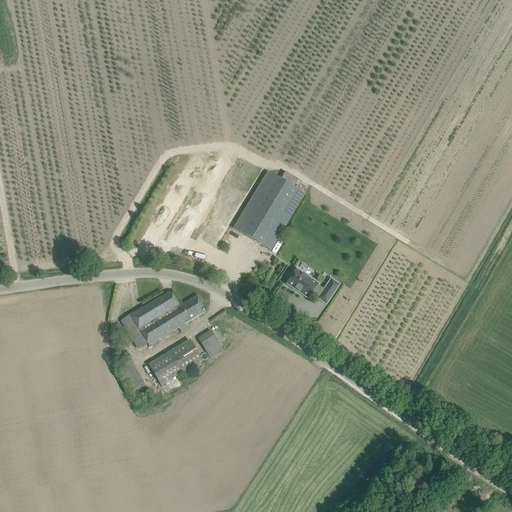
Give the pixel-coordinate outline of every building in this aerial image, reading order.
[(267,173),(233,229),(270,251),(304,195),(267,173)] [(294,274),(291,273),(287,280),(289,281),(286,285),(308,299),(311,294),(318,299),(317,299),(326,305),(339,285),(331,280),(324,290),(317,285),(318,284),(296,270),(294,274)] [(185,325),(205,313),(196,297),(179,307),(170,292),(129,316),(130,316),(121,321),(138,351),(148,345),(149,347),(178,330),(180,333),(188,329),(185,325)] [(222,350),(210,331),(198,339),(210,358),(222,350)] [(202,361),(189,341),(148,366),(161,387),(202,361)] [(220,361),(200,375),(218,403),(238,390),(220,361)] [(119,369),(131,392),(144,386),(132,362),(119,369)]
